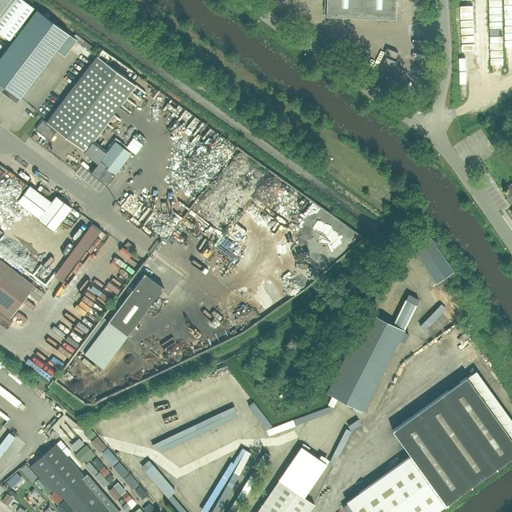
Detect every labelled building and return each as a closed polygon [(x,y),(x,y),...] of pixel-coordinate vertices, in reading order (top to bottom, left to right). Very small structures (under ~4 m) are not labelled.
[(34,8),(23,0),(11,0),(0,15),(0,32),(9,40),(34,8)] [(326,0),(326,16),(394,18),(395,0),(326,0)] [(68,34),(36,9),(0,56),(0,90),(4,94),(8,90),(19,98),(68,34)] [(362,34),(359,38),(369,45),(372,41),(362,34)] [(361,55),(367,47),(358,40),(352,49),(361,55)] [(410,41),(410,58),(416,58),(416,51),(427,52),(427,41),(417,40),(417,41),(410,41)] [(134,85),(96,56),(46,122),(84,151),(134,85)] [(130,153),(114,141),(90,173),(106,185),(130,153)] [(0,178),(11,187),(19,178),(1,164),(0,165),(0,178)] [(50,202),(29,186),(17,201),(38,218),(50,202)] [(38,218),(53,230),(54,230),(71,207),(55,195),(38,218)] [(129,196),(122,204),(131,211),(137,203),(129,196)] [(417,217),(409,212),(393,235),(390,233),(383,243),(395,251),(402,241),(401,240),(417,217)] [(64,281),(109,225),(101,218),(56,274),(64,281)] [(452,273),(426,233),(409,244),(436,284),(452,273)] [(33,285),(0,260),(0,310),(9,318),(33,285)] [(144,272),(108,319),(127,334),(163,287),(144,272)] [(408,323),(417,306),(408,301),(399,319),(408,323)] [(403,330),(368,311),(326,393),(362,411),(403,330)] [(14,322),(25,326),(29,316),(18,312),(14,322)] [(436,333),(428,339),(430,342),(438,337),(436,333)] [(117,347),(98,338),(89,358),(108,367),(117,347)] [(53,380),(55,376),(44,369),(42,374),(53,380)] [(345,502),(352,511),(433,511),(511,455),(511,441),(466,377),(392,430),(410,455),(345,502)] [(236,407),(184,431),(187,440),(240,416),(236,407)] [(294,419),(269,429),(271,434),(296,424),(294,419)] [(29,466),(26,463),(21,467),(36,483),(40,479),(46,485),(42,488),(48,495),(55,489),(75,511),(108,511),(79,479),(83,476),(55,444),(29,466)] [(300,447),(256,511),(307,511),(313,504),(303,497),(326,464),(300,447)] [(154,510),(161,504),(115,450),(108,456),(154,510)] [(144,466),(172,494),(178,488),(150,460),(144,466)] [(130,511),(142,511),(101,463),(94,469),(130,511)] [(30,496),(34,501),(41,495),(32,486),(29,489),(33,493),(30,496)] [(34,511),(23,502),(16,510),(18,511),(34,511)]
